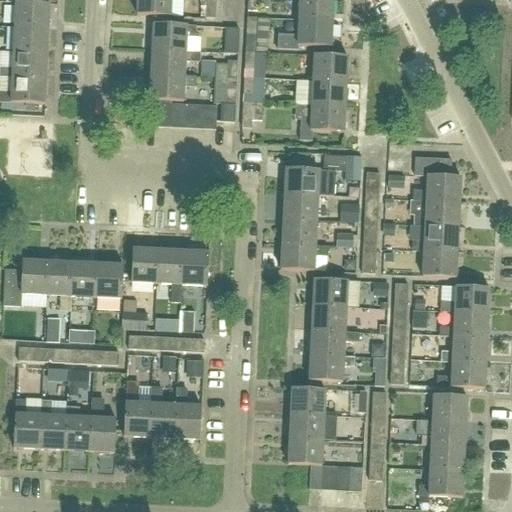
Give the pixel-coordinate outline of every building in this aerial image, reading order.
[(170,20),(171,0),(137,0),(137,18),(170,20)] [(257,0),(248,0),(247,13),(257,13),(257,10),(257,0)] [(268,0),(257,0),(257,10),(268,11),(268,0)] [(332,25),(333,0),(299,0),(298,23),(332,25)] [(215,21),(216,3),(206,3),(205,20),(215,21)] [(48,32),(49,8),(15,6),(14,31),(48,32)] [(256,38),(257,20),(247,20),(246,38),(256,38)] [(269,21),(257,20),(256,38),(255,53),(267,54),(269,21)] [(331,51),(332,25),(298,23),(297,38),(278,37),(277,52),(298,53),(298,49),(331,51)] [(152,53),(186,55),(187,39),(195,40),(195,30),(153,27),(152,53)] [(46,57),(48,32),(14,31),(13,56),(46,57)] [(238,57),(238,39),(239,32),(225,31),(224,57),(238,57)] [(199,55),(186,55),(152,53),(151,78),(185,80),(185,79),(185,64),(198,64),(199,55)] [(254,73),(255,55),(245,55),(244,73),(254,73)] [(45,82),(46,57),(13,56),(12,71),(0,70),(0,80),(11,81),(45,82)] [(312,84),(346,86),(348,60),(314,59),(312,84)] [(215,81),(236,82),(237,64),(227,64),(227,67),(216,67),(215,81)] [(195,79),(185,79),(185,80),(151,78),(150,104),(183,105),(184,89),(194,90),(195,79)] [(253,98),(254,80),(244,80),(243,97),(253,98)] [(253,98),(252,105),(263,106),(264,81),(254,80),(253,98)] [(0,105),(44,108),(45,82),(11,81),(11,96),(0,95),(0,105)] [(236,82),(215,81),(213,106),(225,107),(235,107),(236,89),(236,82)] [(311,109),(312,84),(296,83),(295,108),(311,109)] [(345,111),(346,86),(312,84),(311,109),(345,111)] [(242,122),(241,131),(251,131),(252,123),(262,123),(263,106),(252,105),(243,105),(242,122)] [(171,131),(172,107),(157,107),(156,131),(171,131)] [(186,132),(187,108),(172,107),(171,131),(186,132)] [(221,107),(220,125),(234,126),(235,108),(221,107)] [(201,133),(202,109),(187,108),(186,132),(201,133)] [(202,109),(201,133),(216,134),(217,110),(202,109)] [(344,136),(345,111),(311,109),(310,124),(300,123),(300,133),(344,136)] [(358,184),(360,160),(346,160),(345,183),(358,184)] [(413,194),(413,203),(426,204),(460,206),(461,180),(450,180),(451,163),(415,161),(414,179),(427,180),(426,194),(413,194)] [(284,197),(318,199),(334,200),(335,174),(285,172),(284,197)] [(366,189),(379,189),(379,177),(366,176),(366,189)] [(389,179),(389,189),(401,190),(401,179),(389,179)] [(378,202),(379,189),(366,189),(365,201),(378,202)] [(316,224),(318,199),(284,197),(283,222),(316,224)] [(377,214),(378,202),(365,201),(364,214),(377,214)] [(458,231),(460,206),(426,204),(425,218),(413,218),(413,229),(424,229),(458,231)] [(344,209),(344,224),(358,225),(358,210),(344,209)] [(377,227),(377,214),(364,214),(364,226),(377,227)] [(315,249),(316,224),(283,222),(282,247),(315,249)] [(376,239),(377,227),(364,226),(363,238),(376,239)] [(384,228),(383,237),(392,237),(392,228),(384,228)] [(457,256),(458,231),(424,229),(424,243),(411,243),(411,253),(423,254),(457,256)] [(340,237),(340,249),(352,250),(352,237),(340,237)] [(376,252),(376,239),(363,238),(363,251),(376,252)] [(328,250),(315,249),(282,247),(280,273),(314,274),(315,259),(327,259),(328,250)] [(157,286),(158,253),(133,251),(131,285),(157,286)] [(375,264),(376,252),(363,251),(362,263),(375,264)] [(180,305),(181,288),(183,254),(158,253),(157,286),(171,287),(170,304),(180,305)] [(183,254),(181,288),(207,289),(208,255),(183,254)] [(456,282),(457,256),(423,254),(422,280),(456,282)] [(47,298),(49,264),(22,263),(22,274),(5,273),(3,308),(22,309),(22,297),(47,298)] [(374,277),(375,264),(362,263),(361,276),(374,277)] [(72,300),(74,266),(49,264),(47,298),(59,299),(59,314),(69,315),(70,300),(72,300)] [(97,301),(98,267),(74,266),(72,300),(97,301)] [(98,267),(97,301),(122,302),(124,268),(98,267)] [(312,309),(346,310),(348,285),(313,283),(312,309)] [(348,285),(346,310),(358,311),(359,285),(348,285)] [(376,286),(375,298),(388,299),(389,287),(376,286)] [(394,300),(407,301),(408,288),(394,287),(394,300)] [(454,315),(488,317),(490,292),(455,290),(454,305),(440,304),(439,315),(454,315)] [(407,313),(407,301),(394,300),(393,313),(407,313)] [(345,335),(346,310),(312,309),(311,334),(345,336),(345,335)] [(406,326),(407,313),(393,313),(393,325),(406,326)] [(147,317),(123,315),(122,331),(146,333),(147,317)] [(412,315),(412,330),(424,331),(425,316),(412,315)] [(487,342),(488,317),(454,315),(453,330),(439,329),(438,340),(452,340),(487,342)] [(156,319),(156,333),(167,333),(167,320),(156,319)] [(180,321),(179,334),(193,334),(193,321),(180,321)] [(406,338),(406,326),(393,325),(392,338),(406,338)] [(47,333),(47,345),(58,345),(58,334),(47,333)] [(70,333),(69,346),(81,346),(82,334),(70,333)] [(359,336),(345,335),(345,336),(311,334),(309,358),(343,360),(344,344),(358,345),(359,336)] [(405,351),(406,338),(392,338),(391,350),(405,351)] [(141,353),(141,339),(129,339),(128,352),(141,353)] [(153,353),(154,340),(141,339),(141,353),(153,353)] [(166,354),(166,340),(154,340),(153,353),(166,354)] [(178,354),(179,341),(166,340),(166,354),(178,354)] [(486,367),(487,342),(452,340),(452,354),(440,354),(440,365),(451,365),(486,367)] [(190,355),(191,341),(179,341),(178,354),(190,355)] [(191,341),(190,355),(203,355),(204,342),(191,341)] [(372,351),(371,359),(383,359),(383,348),(376,348),(372,351)] [(404,363),(405,351),(391,350),(391,362),(404,363)] [(31,364),(32,351),(19,351),(18,364),(31,364)] [(43,365),(44,352),(32,351),(31,364),(43,365)] [(56,366),(56,352),(44,352),(43,365),(56,366)] [(68,366),(69,353),(56,352),(56,366),(68,366)] [(81,367),(81,354),(69,353),(68,366),(81,367)] [(93,368),(94,354),(81,354),(81,367),(93,368)] [(105,368),(106,355),(94,354),(93,368),(105,368)] [(106,355),(105,368),(118,369),(119,356),(106,355)] [(354,361),(343,360),(309,358),(308,384),(342,386),(343,370),(353,371),(354,361)] [(163,361),(163,373),(174,373),(175,361),(163,361)] [(375,375),(375,389),(383,389),(385,362),(376,361),(375,375)] [(404,376),(404,363),(391,362),(390,375),(404,376)] [(187,365),(186,376),(202,377),(203,366),(187,365)] [(485,392),(486,367),(451,365),(450,380),(436,380),(436,390),(485,392)] [(57,373),(56,383),(65,384),(66,373),(57,373)] [(70,373),(69,389),(78,390),(87,390),(88,374),(70,373)] [(403,388),(404,376),(390,375),(389,388),(403,388)] [(149,441),(150,406),(138,406),(139,385),(126,384),(123,439),(149,441)] [(174,442),(175,408),(160,407),(161,390),(151,390),(151,394),(150,406),(149,441),(174,442)] [(176,391),(175,408),(174,442),(199,443),(201,409),(185,408),(186,395),(186,391),(176,391)] [(290,417),(324,419),(325,393),(291,392),(290,417)] [(359,395),(358,416),(366,416),(367,395),(359,395)] [(372,409),(386,410),(386,397),(372,396),(372,409)] [(432,424),(466,426),(467,401),(433,399),(432,424)] [(90,421),(89,455),(115,456),(117,422),(103,422),(104,402),(91,401),(90,421)] [(39,452),(41,419),(26,418),(26,404),(16,404),(14,451),(39,452)] [(41,404),(41,419),(39,452),(64,454),(65,420),(51,419),(52,404),(41,404)] [(65,420),(64,454),(89,455),(90,421),(79,420),(80,410),(66,409),(65,420)] [(385,422),(386,410),(372,409),(371,421),(385,422)] [(323,444),(324,419),(290,417),(289,442),(323,444)] [(385,434),(385,422),(371,421),(370,434),(385,434)] [(465,451),(466,426),(432,424),(431,441),(421,441),(421,451),(430,452),(431,449),(465,451)] [(384,447),(385,434),(370,434),(370,446),(384,447)] [(321,469),(323,444),(289,442),(287,467),(321,469)] [(383,459),(384,447),(370,446),(369,459),(383,459)] [(464,476),(465,451),(431,449),(430,452),(429,474),(464,476)] [(383,472),(383,459),(369,459),(369,471),(383,472)] [(321,493),(323,470),(310,469),(309,493),(321,493)] [(335,494),(336,470),(323,470),(321,493),(335,494)] [(348,495),(349,471),(336,470),(335,494),(348,495)] [(349,471),(348,495),(361,495),(362,471),(349,471)] [(382,485),(383,472),(369,471),(368,484),(382,485)] [(462,501),(464,476),(429,474),(429,489),(419,489),(418,499),(428,499),(462,501)] [(419,500),(418,511),(426,511),(427,500),(419,500)]
